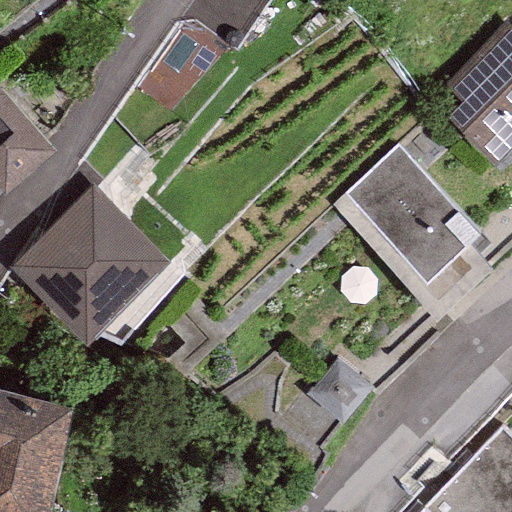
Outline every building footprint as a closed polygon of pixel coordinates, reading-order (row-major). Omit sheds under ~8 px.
[(461,101),(447,114),(493,163),(511,145),(511,24),(508,21),(443,83),(461,101)] [(0,85),(0,190),(4,195),(56,150),(5,91),(0,85)] [(398,143),(344,190),(425,281),(479,233),(398,143)] [(156,261),(91,196),(18,270),(82,334),(156,261)] [(49,511),(74,404),(0,387),(0,511),(49,511)] [(511,511),(511,437),(500,426),(418,511),(511,511)]
